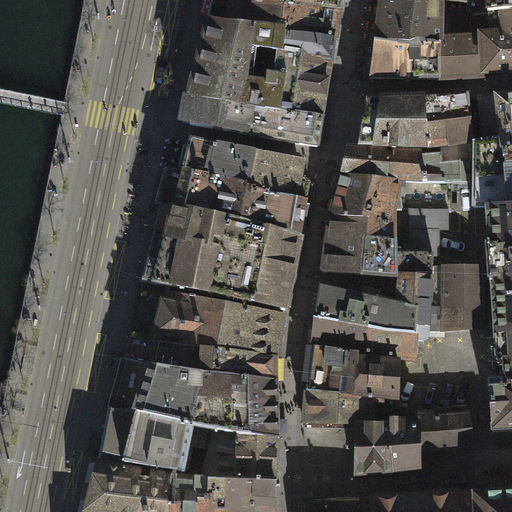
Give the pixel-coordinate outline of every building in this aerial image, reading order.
[(239,1),(235,0),(216,0),(214,8),(211,20),(227,24),(228,22),(282,30),(281,35),(335,41),(337,27),(339,12),(288,5),(239,1)] [(288,0),(288,5),(339,12),(340,0),(288,0)] [(382,0),(380,18),(376,42),(410,47),(417,43),(440,44),(440,40),(441,36),(441,0),(382,0)] [(490,13),(511,11),(511,0),(441,0),(470,2),(469,11),(476,14),(490,13)] [(440,44),(439,79),(485,76),(511,73),(511,11),(490,13),(490,41),(484,42),(483,38),(440,40),(440,44)] [(227,24),(211,20),(200,59),(189,97),(265,113),(321,119),(329,78),(335,41),(281,35),(282,30),(228,22),(227,24)] [(439,79),(440,44),(417,43),(410,47),(376,42),(374,60),(372,78),(406,79),(439,79)] [(503,138),(498,98),(498,95),(476,95),(484,142),(503,138)] [(395,100),(366,101),(364,123),(362,146),(410,149),(472,141),(468,96),(449,97),(395,100)] [(186,111),(183,125),(250,136),(318,148),(321,119),(265,113),(189,97),(186,111)] [(511,98),(498,98),(503,138),(504,152),(511,151),(511,98)] [(473,207),(487,207),(510,207),(511,207),(511,166),(506,166),(504,152),(503,138),(484,142),(473,144),(473,148),(473,185),(473,207)] [(216,151),(191,145),(185,171),(247,186),(255,156),(220,148),(216,151)] [(401,155),(348,150),(333,217),(367,219),(365,240),(394,242),(394,211),(401,211),(401,208),(399,196),(397,195),(400,182),(449,183),(453,185),(473,185),(473,148),(463,148),(463,161),(441,163),(440,153),(401,155)] [(297,174),(299,163),(255,156),(247,186),(248,191),(306,203),(310,181),(304,175),(300,174),(297,174)] [(247,186),(185,171),(171,168),(166,185),(161,203),(300,238),(302,221),(306,203),(248,191),(247,186)] [(152,235),(153,238),(142,281),(284,308),(292,273),(300,238),(161,203),(152,235)] [(511,332),(511,207),(510,207),(487,207),(489,266),(490,280),(495,336),(511,332)] [(401,211),(400,229),(438,230),(448,229),(448,209),(401,208),(401,211)] [(367,219),(333,217),(320,273),(362,275),(365,240),(367,219)] [(438,256),(438,230),(400,229),(400,244),(404,245),(404,250),(399,249),(399,256),(432,256),(438,256)] [(365,240),(362,275),(395,277),(394,249),(394,242),(365,240)] [(417,307),(415,328),(442,331),(482,330),(481,280),(485,280),(490,280),(489,266),(484,266),(432,267),(432,256),(399,256),(399,249),(394,249),(395,277),(399,278),(395,305),(417,307)] [(335,293),(320,290),(317,317),(395,334),(414,335),(415,328),(417,307),(395,305),(380,301),(380,294),(337,284),(335,293)] [(284,316),(140,289),(135,313),(129,337),(188,352),(277,358),(279,340),(282,322),(284,316)] [(395,334),(317,317),(313,344),(356,352),(413,360),(414,335),(395,334)] [(511,332),(495,336),(496,363),(503,363),(504,375),(489,376),(493,430),(511,429),(511,332)] [(126,348),(122,360),(198,374),(276,380),(276,369),(277,358),(188,352),(129,337),(126,348)] [(356,352),(313,344),(308,392),(374,396),(374,403),(380,403),(380,410),(389,409),(396,409),(398,362),(356,357),(356,352)] [(110,407),(214,430),(278,441),(277,411),(276,380),(198,374),(122,360),(116,384),(110,407)] [(374,403),(374,396),(308,392),(306,410),(304,427),(333,427),(333,423),(345,423),(357,424),(371,425),(372,403),(374,403)] [(439,417),(419,418),(420,448),(469,445),(465,405),(438,409),(439,417)] [(208,448),(214,430),(110,407),(99,463),(170,472),(182,474),(188,445),(208,448)] [(420,448),(419,418),(419,412),(400,412),(396,409),(389,409),(389,425),(392,426),(393,470),(420,469),(420,448)] [(392,426),(389,425),(371,425),(357,424),(355,470),(393,470),(392,426)] [(278,441),(214,430),(208,448),(200,476),(209,477),(275,482),(278,441)] [(167,504),(170,472),(99,463),(91,494),(86,511),(168,511),(169,507),(167,504)] [(210,511),(209,477),(200,476),(182,474),(170,472),(167,504),(169,507),(168,511),(210,511)] [(275,482),(209,477),(210,511),(277,511),(277,509),(275,482)] [(511,511),(511,489),(458,493),(461,511),(511,511)] [(461,511),(458,493),(451,493),(370,499),(371,511),(461,511)] [(371,511),(370,499),(302,504),(302,511),(371,511)]
